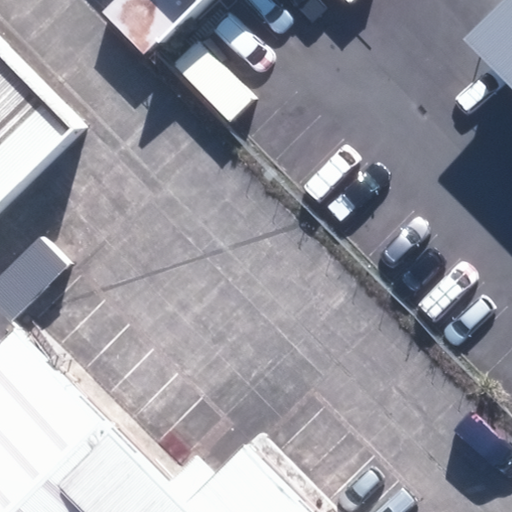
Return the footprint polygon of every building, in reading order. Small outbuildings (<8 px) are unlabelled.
[(181,0),(203,22),(225,0),(181,0)] [(511,15),(482,45),(511,76),(511,15)] [(0,227),(25,203),(0,176),(0,227)] [(142,227),(120,248),(233,361),(254,340),(142,227)] [(219,377),(101,259),(56,304),(174,422),(219,377)] [(177,511),(0,330),(0,511),(177,511)] [(268,511),(248,490),(225,511),(268,511)]
